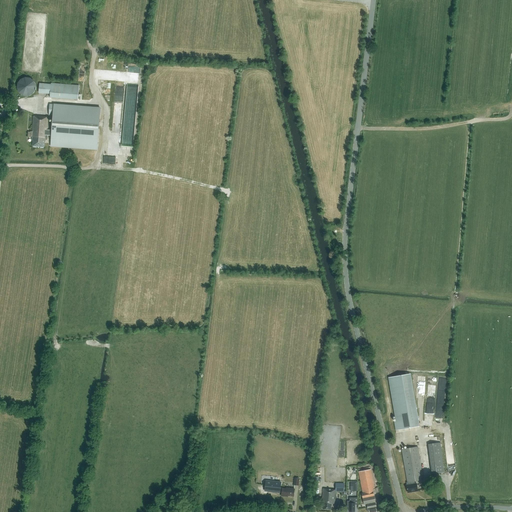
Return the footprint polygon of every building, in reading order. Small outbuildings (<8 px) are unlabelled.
[(44,50),(44,39),(32,39),(32,42),(33,42),(32,45),(37,46),(37,48),(41,48),(41,50),(44,50)] [(20,80),(19,82),(18,85),(17,87),(18,90),(19,92),(21,94),(23,95),(26,96),(28,96),(31,95),(33,93),(34,91),(35,89),(35,86),(35,84),(34,82),(32,80),(30,79),(27,78),(25,78),(22,79),(20,80)] [(62,98),(63,84),(51,83),(50,97),(62,98)] [(32,140),(33,140),(33,146),(44,147),(45,141),(46,141),(46,138),(47,138),(47,135),(51,136),(51,146),(97,149),(100,108),(50,105),(49,115),(52,115),(52,119),(53,119),(52,130),(48,130),(49,118),(33,116),(32,132),(28,132),(28,137),(32,137),(32,140)] [(389,378),(397,421),(394,421),(396,430),(418,426),(409,374),(389,378)] [(432,474),(444,473),(441,443),(428,444),(432,474)] [(418,491),(417,484),(415,484),(414,481),(423,480),(418,447),(402,449),(407,482),(406,482),(407,485),(408,492),(418,491)] [(376,511),(376,507),(373,488),(374,488),(370,467),(358,469),(363,493),(361,494),(364,505),(367,504),(367,507),(367,508),(367,511),(369,511),(376,511)] [(266,481),(265,491),(280,492),(281,482),(266,481)] [(336,490),(323,489),(322,503),(323,503),(322,509),(331,510),(331,506),(332,506),(333,504),(335,504),(336,491),(344,492),(344,483),(336,483),(336,490)] [(286,497),(286,496),(294,496),(294,489),(286,488),(286,489),(282,489),(281,496),(286,497)]
